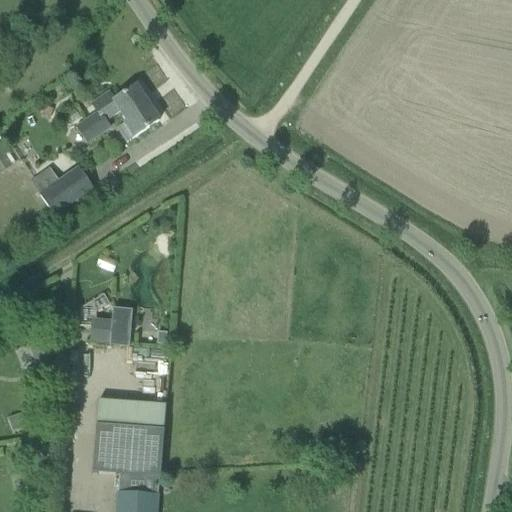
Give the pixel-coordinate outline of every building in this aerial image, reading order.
[(0,78),(0,84),(9,90),(12,84),(1,77),(0,78)] [(137,138),(159,123),(135,88),(114,102),(109,95),(92,106),(98,115),(77,129),(88,145),(109,130),(105,123),(120,113),(137,138)] [(41,119),(50,122),(53,112),(45,109),(41,119)] [(0,175),(12,168),(3,154),(0,156),(0,175)] [(53,218),(93,190),(79,171),(40,198),(53,218)] [(112,323),(94,321),(91,321),(89,344),(110,346),(112,323)] [(167,335),(158,334),(156,346),(166,347),(167,335)] [(54,356),(49,345),(31,353),(35,363),(54,356)] [(116,511),(156,511),(159,480),(160,480),(163,432),(95,427),(92,475),(119,477),(116,511)] [(356,442),(339,441),(338,459),(355,459),(356,442)] [(46,442),(26,446),(29,465),(49,461),(46,442)] [(319,475),(326,489),(350,479),(343,464),(319,475)]
